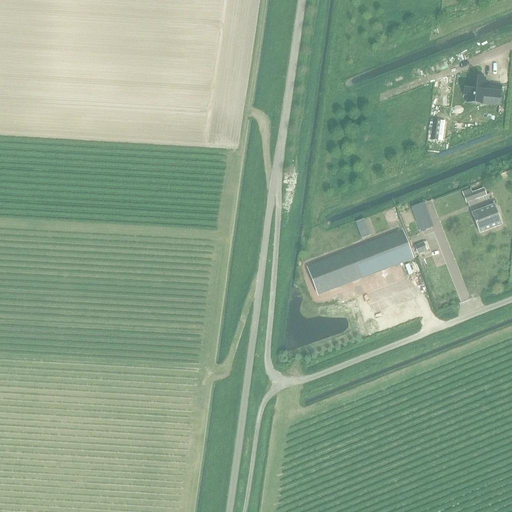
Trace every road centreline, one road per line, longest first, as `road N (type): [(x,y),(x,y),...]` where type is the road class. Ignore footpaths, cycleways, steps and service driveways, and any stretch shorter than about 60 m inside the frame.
road 1 (tertiary): [(275,171),(229,511)]
road 2 (residential): [(280,381),(304,380),(511,300)]
road 3 (unclassified): [(280,381),(267,367),(275,171)]
road 4 (tertiary): [(275,171),(301,0)]
road 5 (residential): [(511,47),(383,96)]
